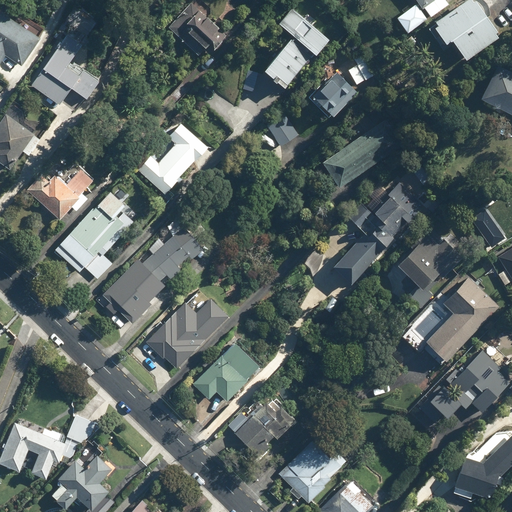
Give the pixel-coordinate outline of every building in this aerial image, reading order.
[(499,29),(501,27),(480,0),(479,0),(478,1),(477,0),(465,0),(434,24),(448,43),(456,37),(471,57),(502,33),(499,29)] [(229,33),(190,2),(169,28),(208,60),(229,33)] [(430,19),(417,3),(398,18),(411,34),(430,19)] [(296,34),(267,68),(290,87),(331,39),(293,6),(281,21),(296,34)] [(21,12),(17,19),(0,7),(0,66),(7,56),(24,67),(44,37),(42,35),(46,28),(21,12)] [(89,70),(88,47),(68,33),(32,83),(77,114),(102,79),(89,70)] [(365,57),(349,67),(358,81),(374,71),(365,57)] [(511,66),(502,61),(484,97),(511,111),(511,66)] [(311,92),(332,114),(360,88),(340,66),(311,92)] [(0,123),(0,161),(13,169),(25,150),(31,154),(41,139),(35,135),(37,132),(7,113),(0,123)] [(285,113),(268,123),(281,143),(297,133),(285,113)] [(324,157),(341,184),(405,144),(388,117),(324,157)] [(166,193),(211,142),(184,118),(169,134),(177,141),(158,163),(150,155),(138,168),(166,193)] [(48,166),(28,189),(62,219),(73,207),(77,211),(88,198),(83,194),(95,180),(82,169),(69,185),(48,166)] [(400,179),(372,209),(379,215),(333,265),(352,282),(426,203),(400,179)] [(99,280),(116,262),(106,253),(136,221),(124,209),(129,204),(112,188),(54,249),(79,272),(85,266),(99,280)] [(17,197),(7,190),(0,200),(0,212),(4,215),(17,197)] [(483,205),(470,215),(490,244),(503,234),(483,205)] [(184,267),(180,263),(191,252),(194,255),(205,243),(186,224),(148,262),(142,255),(104,293),(131,321),(167,285),(162,281),(169,274),(173,278),(184,267)] [(439,240),(429,231),(399,265),(410,274),(400,284),(425,306),(467,257),(443,236),(439,240)] [(511,247),(502,254),(511,270),(511,247)] [(463,272),(439,300),(451,310),(425,340),(451,362),(501,303),(463,272)] [(199,310),(186,299),(147,341),(165,357),(167,355),(180,367),(230,312),(212,296),(199,310)] [(227,400),(251,378),(248,376),(262,363),(239,338),(194,380),(210,398),(218,390),(227,400)] [(463,363),(458,367),(420,406),(435,420),(443,411),(448,416),(464,400),(469,405),(473,401),(483,410),(511,381),(500,370),(502,367),(483,348),(466,366),(463,363)] [(245,415),(241,411),(229,423),(261,455),(299,416),(283,400),(281,402),(275,396),(271,400),(270,398),(265,403),(259,397),(250,406),(252,408),(245,415)] [(62,461),(65,454),(73,457),(75,453),(83,456),(97,420),(77,412),(66,440),(15,420),(0,459),(0,460),(23,469),(31,449),(39,452),(32,470),(49,477),(56,459),(62,461)] [(309,503),(329,485),(327,482),(334,475),(332,473),(348,459),(322,430),(275,472),(281,478),(283,476),(293,487),(290,489),(299,499),(303,496),(309,503)] [(466,454),(452,490),(472,497),(474,491),(492,498),(500,478),(511,465),(511,434),(486,461),(466,454)] [(54,493),(67,507),(75,499),(80,504),(84,500),(90,506),(84,511),(107,511),(118,501),(108,493),(111,490),(102,481),(114,468),(100,454),(88,467),(79,459),(61,478),(65,482),(54,493)] [(368,511),(378,503),(353,477),(316,511),(368,511)] [(164,511),(157,505),(154,507),(144,498),(129,511),(164,511)]
